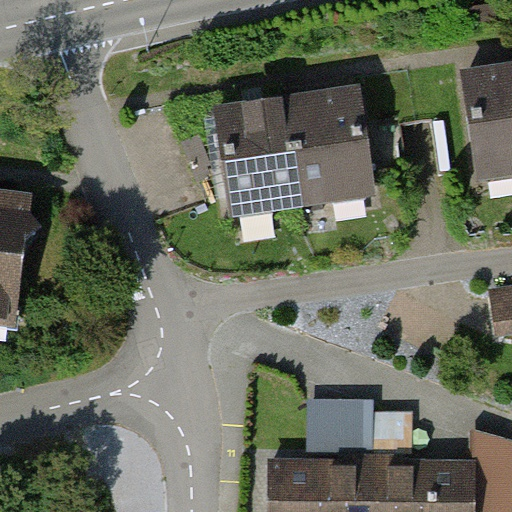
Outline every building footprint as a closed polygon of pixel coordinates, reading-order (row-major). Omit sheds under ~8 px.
[(511,81),(475,87),(491,196),(511,192),(511,81)] [(229,121),(244,231),(391,211),(376,101),(229,121)] [(0,199),(0,334),(33,339),(50,206),(0,199)] [(281,511),(383,511),(384,465),(281,465),(281,511)] [(383,511),(485,511),(486,465),(384,465),(383,511)]
